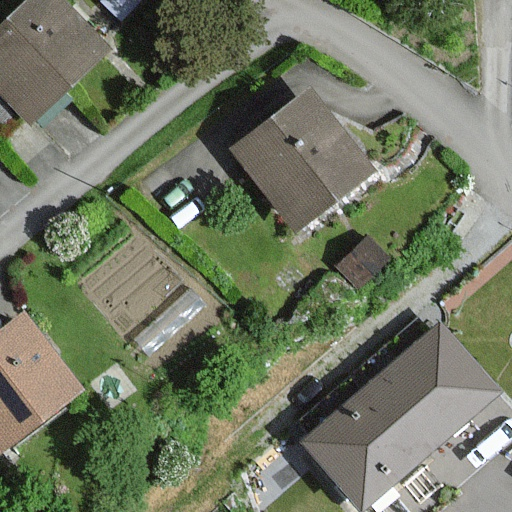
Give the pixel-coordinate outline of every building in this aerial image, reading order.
[(28,0),(0,27),(0,89),(29,119),(103,48),(56,0),(28,0)] [(307,92),(231,146),(291,230),(367,175),(307,92)] [(386,258),(367,238),(340,265),(359,284),(386,258)] [(21,318),(0,333),(0,450),(77,394),(21,318)] [(441,326),(304,444),(360,508),(496,391),(441,326)]
